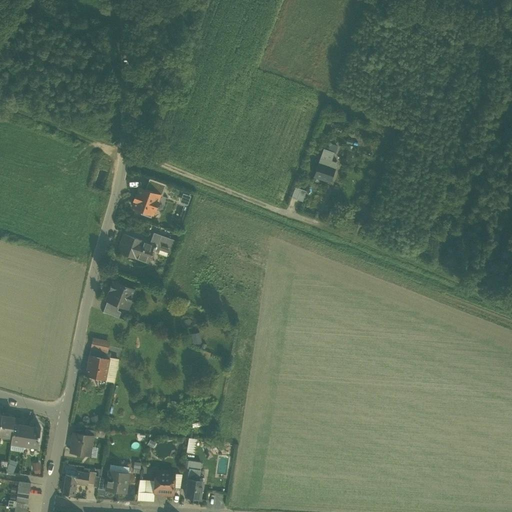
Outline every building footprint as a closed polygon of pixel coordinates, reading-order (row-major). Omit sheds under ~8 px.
[(330,145),(328,151),(333,153),(334,153),(336,147),(330,145)] [(330,161),(333,153),(328,151),(324,150),(321,158),(330,161)] [(314,176),(330,182),(336,163),(330,161),(321,158),(314,176)] [(149,178),(145,190),(159,195),(162,196),(166,184),(149,178)] [(291,197),(302,202),(306,191),(295,187),(291,197)] [(157,201),(159,195),(145,190),(140,188),(137,194),(136,194),(134,200),(135,201),(133,207),(141,210),(140,214),(151,217),(154,209),(155,210),(158,202),(157,201)] [(154,232),(150,243),(154,245),(157,236),(164,238),(164,236),(154,232)] [(177,241),(164,236),(164,238),(157,236),(154,245),(150,243),(124,234),(117,251),(126,255),(130,256),(148,262),(152,251),(166,256),(167,252),(172,254),(177,241)] [(120,303),(128,306),(135,290),(113,281),(110,292),(107,300),(119,305),(120,303)] [(103,312),(118,318),(121,312),(117,310),(119,305),(107,300),(103,312)] [(90,349),(107,353),(109,341),(93,337),(90,349)] [(90,349),(89,355),(109,359),(110,358),(111,354),(107,353),(90,349)] [(106,379),(109,359),(89,355),(85,376),(106,379)] [(118,360),(110,358),(109,359),(106,379),(114,381),(118,360)] [(0,424),(0,434),(12,436),(14,424),(15,417),(1,415),(0,424)] [(11,443),(24,445),(27,426),(14,424),(12,436),(11,443)] [(40,428),(27,426),(24,445),(37,447),(40,428)] [(70,452),(88,455),(90,446),(90,443),(91,443),(93,436),(84,434),(73,433),(70,452)] [(195,452),(197,438),(190,437),(188,451),(195,452)] [(24,445),(11,443),(10,449),(23,451),(24,445)] [(98,448),(90,446),(88,455),(88,456),(96,457),(98,448)] [(117,471),(129,473),(130,467),(110,464),(109,470),(117,471)] [(182,477),(188,478),(198,480),(200,470),(189,468),(189,471),(184,470),(182,477)] [(62,493),(75,495),(76,483),(87,485),(89,473),(83,472),(77,471),(76,476),(65,474),(62,493)] [(106,490),(125,493),(129,473),(117,471),(114,474),(109,473),(108,479),(106,490)] [(154,492),(173,493),(174,487),(174,474),(175,472),(156,471),(155,484),(154,492)] [(182,474),(174,474),(174,487),(180,488),(182,474)] [(98,489),(106,490),(108,479),(100,477),(98,489)] [(203,480),(198,480),(188,478),(187,489),(186,493),(190,493),(189,497),(200,499),(203,480)] [(145,484),(145,492),(154,492),(155,484),(145,484)] [(137,500),(154,501),(154,492),(145,492),(138,491),(137,500)]
